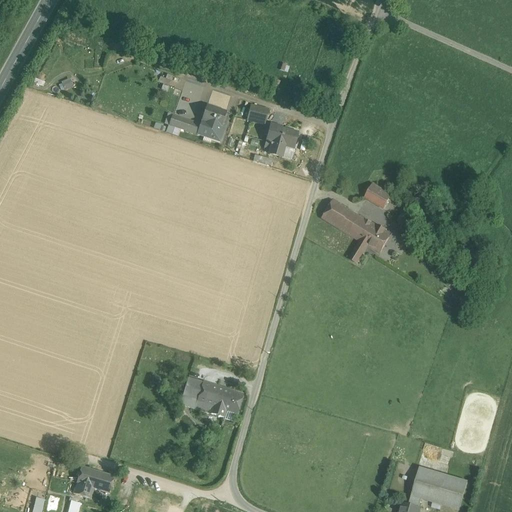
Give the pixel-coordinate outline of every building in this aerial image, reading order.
[(61,83),(65,90),(74,85),(70,78),(61,83)] [(268,110),(251,106),(247,121),(264,125),(268,110)] [(225,113),(207,107),(202,121),(220,127),(220,126),(225,113)] [(201,125),(173,116),(169,126),(198,135),(201,125)] [(202,121),(202,122),(201,125),(198,135),(204,137),(205,135),(212,138),(211,140),(219,142),(224,128),(220,126),(220,127),(202,121)] [(281,127),(271,124),(269,132),(268,132),(265,132),(265,135),(266,137),(268,137),(265,147),(271,149),(269,154),(282,158),(285,146),(294,149),(298,133),(280,129),(281,127)] [(390,197),(373,186),(365,198),(383,209),(390,197)] [(371,223),(332,200),(321,219),(360,242),(371,223)] [(390,235),(371,223),(360,242),(367,247),(368,247),(379,254),(390,235)] [(367,247),(360,242),(349,259),(357,264),(367,247)] [(203,383),(188,379),(180,404),(195,408),(203,383)] [(219,388),(203,383),(195,408),(195,409),(218,417),(218,418),(219,418),(219,417),(223,418),(226,411),(213,407),(219,388)] [(243,396),(219,388),(213,407),(226,411),(237,415),(243,396)] [(81,467),(73,494),(91,499),(94,489),(89,488),(94,471),(81,467)] [(467,482),(420,469),(411,497),(421,500),(459,511),(467,482)] [(114,477),(94,471),(89,488),(94,489),(109,494),(114,477)] [(421,500),(411,497),(409,506),(418,509),(421,500)] [(80,504),(71,501),(69,509),(79,511),(80,504)]
